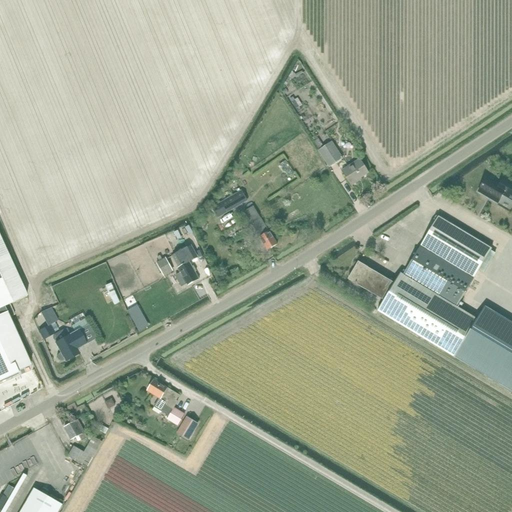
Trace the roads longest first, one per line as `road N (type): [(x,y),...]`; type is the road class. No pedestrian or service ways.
road 1 (unclassified): [(0,431),(276,274),(511,123)]
road 2 (track): [(0,221),(31,295),(26,337),(56,399)]
